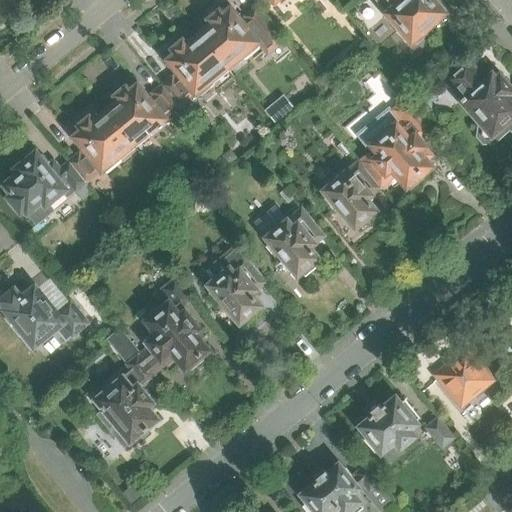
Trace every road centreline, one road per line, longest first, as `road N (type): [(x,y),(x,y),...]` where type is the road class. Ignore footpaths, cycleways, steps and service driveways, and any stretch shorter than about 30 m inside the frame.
road 1 (residential): [(166,511),(511,233)]
road 2 (residential): [(0,94),(117,0)]
